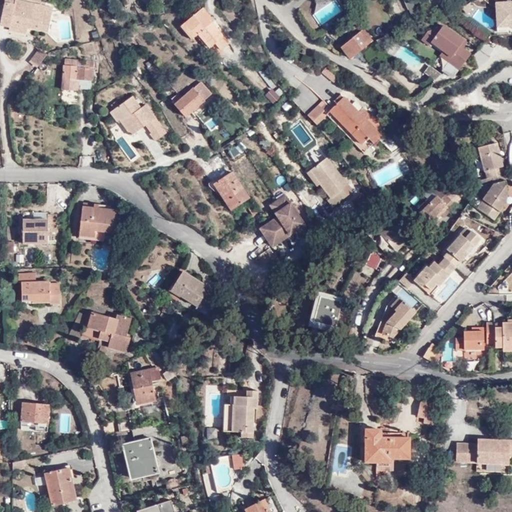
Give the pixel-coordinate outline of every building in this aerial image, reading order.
[(53,9),(46,7),(15,1),(14,6),(5,4),(0,25),(10,27),(9,30),(27,34),(28,27),(48,32),(53,9)] [(433,5),(437,13),(444,9),(440,1),(433,5)] [(511,2),(496,3),(497,32),(511,31),(511,2)] [(199,9),(178,27),(188,40),(193,35),(205,49),(210,44),(216,51),(225,43),(208,23),(210,22),(199,9)] [(442,51),(433,65),(453,79),(458,71),(470,54),(460,46),(463,40),(443,26),(427,32),(421,40),(429,45),(431,43),(442,51)] [(371,38),(364,28),(342,44),(349,55),(371,38)] [(483,48),(473,54),(480,65),(489,59),(483,48)] [(39,49),(30,60),(38,67),(47,55),(39,49)] [(94,56),(84,56),(66,54),(65,61),(63,61),(62,84),(77,86),(77,84),(90,85),(91,76),(93,76),(94,56)] [(156,72),(149,61),(143,65),(151,76),(156,72)] [(270,79),(258,64),(254,68),(266,82),(270,79)] [(431,65),(424,72),(434,82),(441,75),(431,65)] [(204,92),(194,81),(177,95),(172,89),(166,94),(172,101),(170,103),(181,112),(204,92)] [(91,103),(95,86),(97,82),(93,82),(92,88),(87,89),(88,103),(91,103)] [(264,95),(272,105),(280,98),(273,89),(264,95)] [(133,92),(111,109),(111,110),(118,119),(120,117),(132,133),(158,114),(147,100),(142,104),(133,92)] [(332,103),(324,111),(356,144),(363,137),(369,143),(378,134),(363,120),(367,116),(350,100),(347,103),(339,96),(336,93),(329,100),(332,103)] [(204,122),(210,131),(219,126),(213,117),(204,122)] [(483,165),(485,173),(488,172),(500,168),(502,168),(493,135),(472,142),(476,154),(480,167),(483,165)] [(237,148),(233,142),(223,150),(228,156),(237,148)] [(470,156),(476,154),(472,142),(466,144),(470,156)] [(335,184),(343,179),(322,150),(305,163),(315,177),(326,191),(323,195),(328,202),(341,191),(335,184)] [(315,177),(305,163),(301,166),(311,180),(315,177)] [(500,168),(488,172),(489,181),(482,196),(488,198),(483,208),(495,214),(504,198),(504,182),(500,168)] [(242,194),(225,169),(208,181),(224,206),(242,194)] [(348,186),(343,179),(335,184),(341,191),(348,186)] [(306,181),(301,185),(307,194),(312,191),(306,181)] [(286,190),(270,201),(269,202),(277,213),(259,225),(273,245),(296,229),(301,235),(312,227),(286,190)] [(427,217),(442,203),(447,208),(458,198),(450,190),(445,195),(441,190),(440,191),(437,193),(435,191),(426,200),(418,209),(423,213),(427,217)] [(478,205),(483,208),(488,198),(482,196),(478,205)] [(414,205),(418,209),(426,200),(423,197),(414,205)] [(249,208),(244,199),(238,204),(243,212),(249,208)] [(112,208),(78,205),(74,235),(91,237),(91,229),(100,230),(110,231),(112,208)] [(51,228),(52,211),(45,211),(44,216),(18,215),(17,238),(26,238),(26,237),(34,237),(34,239),(42,240),(44,227),(51,228)] [(374,233),(393,214),(390,211),(371,230),(374,233)] [(410,230),(393,214),(374,233),(391,249),(395,245),(404,236),(410,230)] [(455,228),(456,230),(462,235),(468,229),(461,223),(455,228)] [(447,249),(440,255),(442,256),(453,266),(479,236),(470,227),(468,229),(462,235),(456,230),(444,246),(447,249)] [(100,230),(91,229),(91,237),(99,237),(100,230)] [(408,240),(404,236),(395,245),(399,249),(408,240)] [(369,260),(380,268),(387,259),(376,251),(369,260)] [(453,266),(442,256),(435,263),(432,260),(426,266),(423,264),(412,278),(429,292),(453,266)] [(207,285),(181,268),(171,284),(178,289),(177,293),(194,303),(194,307),(205,313),(215,295),(204,288),(207,285)] [(35,272),(18,271),(17,272),(17,282),(20,282),(20,293),(28,293),(28,302),(48,302),(48,303),(59,303),(59,283),(49,282),(49,280),(35,280),(35,272)] [(405,275),(400,283),(408,288),(413,280),(405,275)] [(371,327),(382,333),(386,335),(409,308),(403,302),(409,297),(396,287),(383,301),(371,327)] [(338,297),(318,292),(311,317),(331,323),(338,297)] [(28,293),(20,293),(19,302),(28,302),(28,293)] [(76,309),(66,332),(77,337),(78,332),(106,340),(105,344),(123,350),(128,334),(123,333),(129,315),(114,311),(113,316),(85,308),(84,313),(76,309)] [(479,337),(489,337),(488,324),(488,317),(479,317),(479,321),(479,326),(479,337)] [(489,337),(489,341),(497,341),(497,345),(511,344),(511,317),(497,317),(497,323),(488,324),(489,337)] [(475,344),(475,326),(464,326),(456,325),(455,344),(475,344)] [(380,338),(382,333),(371,327),(369,333),(380,338)] [(421,351),(422,358),(431,358),(430,346),(424,346),(425,351),(421,351)] [(158,381),(155,368),(129,374),(133,398),(140,396),(141,404),(152,401),(149,383),(158,381)] [(171,377),(167,370),(161,374),(166,380),(171,377)] [(251,407),(255,407),(256,388),(246,388),(246,393),(231,393),(230,400),(228,401),(227,416),(222,416),(221,428),(240,429),(240,434),(251,434),(251,424),(251,407)] [(433,399),(417,396),(415,410),(420,410),(420,417),(431,418),(433,399)] [(46,406),(20,403),(18,421),(45,423),(46,406)] [(263,407),(255,407),(251,407),(251,424),(262,425),(263,407)] [(115,424),(116,433),(130,430),(128,421),(115,424)] [(407,454),(407,433),(378,434),(378,426),(363,425),(361,457),(371,457),(371,461),(387,462),(387,454),(407,454)] [(149,427),(130,430),(133,443),(126,444),(133,477),(153,474),(147,440),(152,439),(149,427)] [(217,428),(206,429),(207,440),(218,439),(217,428)] [(496,464),(499,439),(478,438),(477,442),(456,442),(456,461),(477,462),(477,464),(496,464)] [(511,439),(499,439),(496,464),(509,464),(509,456),(511,455),(511,439)] [(210,474),(209,465),(201,467),(202,475),(210,474)] [(72,487),(68,468),(44,473),(51,503),(70,499),(67,488),(72,487)] [(269,511),(261,496),(240,506),(243,511),(269,511)] [(171,511),(167,499),(134,509),(134,511),(171,511)]
